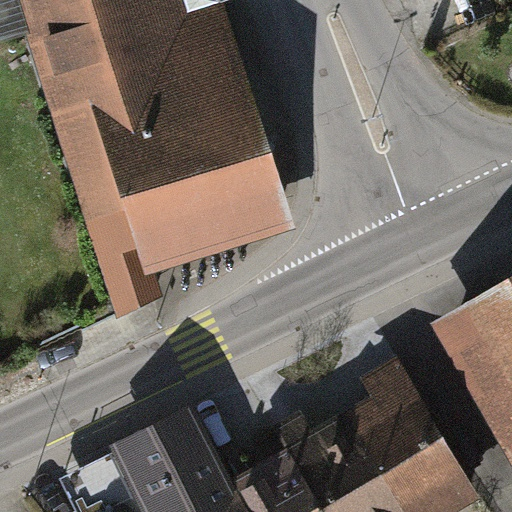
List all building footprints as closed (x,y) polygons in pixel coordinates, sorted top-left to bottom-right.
[(172,0),(12,0),(103,287),(289,229),(249,100),(221,12),(180,25),(172,0)] [(511,281),(421,329),(511,501),(511,281)] [(408,377),(344,414),(400,511),(457,511),(479,500),(408,377)] [(187,414),(106,460),(135,511),(198,511),(232,493),(187,414)] [(283,448),(319,511),(400,511),(344,414),(283,448)] [(232,493),(243,511),(319,511),(283,448),(244,471),(251,482),(232,493)] [(243,511),(232,493),(198,511),(243,511)]
